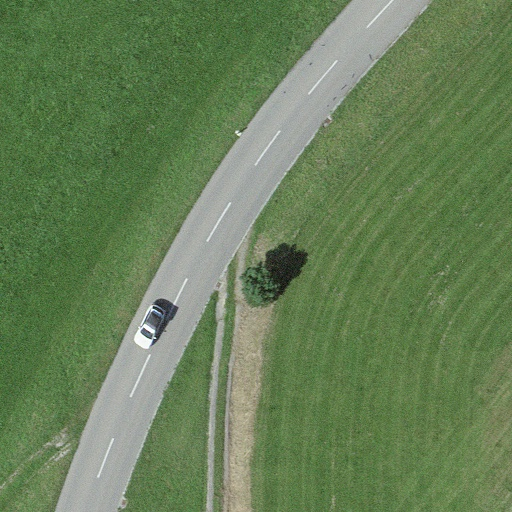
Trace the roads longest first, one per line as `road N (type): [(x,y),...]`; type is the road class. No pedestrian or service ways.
road 1 (tertiary): [(88,511),(156,341),(218,224),(286,122),(394,0)]
road 2 (track): [(218,224),(232,294),(217,511)]
